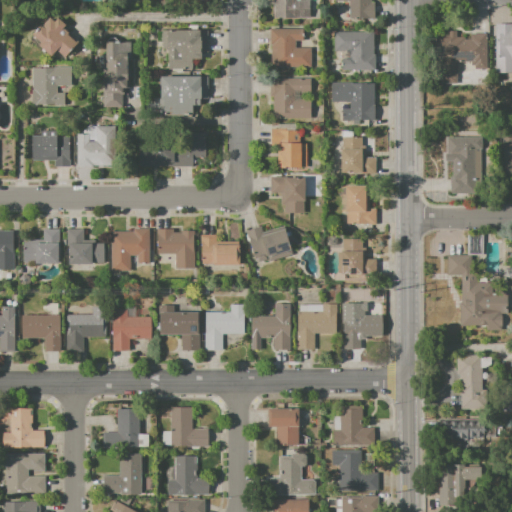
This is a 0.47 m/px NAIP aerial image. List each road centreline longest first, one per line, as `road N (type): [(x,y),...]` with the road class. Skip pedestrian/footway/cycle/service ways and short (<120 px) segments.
road 1 (tertiary): [(406,0),(408,511)]
road 2 (residential): [(408,380),(0,384)]
road 3 (residential): [(236,199),(0,201)]
road 4 (residential): [(235,0),(236,199)]
road 5 (residential): [(240,384),(240,511)]
road 6 (residential): [(74,385),(75,511)]
